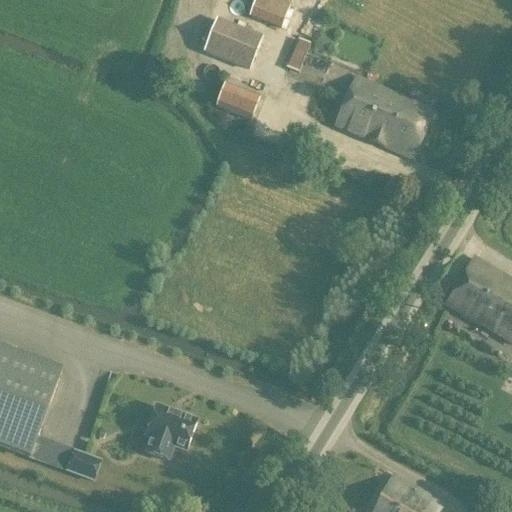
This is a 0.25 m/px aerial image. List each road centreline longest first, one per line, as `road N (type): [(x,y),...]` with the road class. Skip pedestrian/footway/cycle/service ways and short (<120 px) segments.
road 1 (secondary): [(276,511),(511,139)]
road 2 (track): [(329,431),(451,511)]
